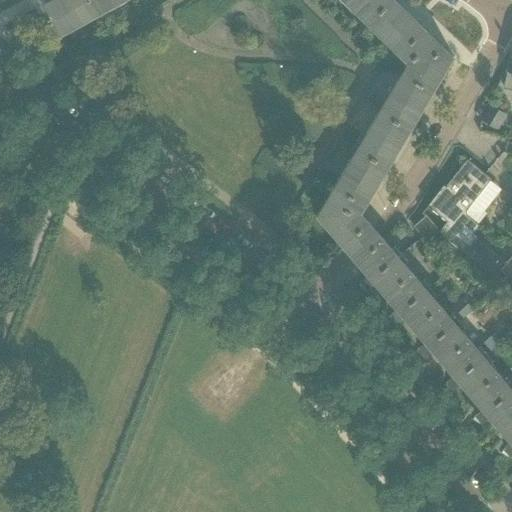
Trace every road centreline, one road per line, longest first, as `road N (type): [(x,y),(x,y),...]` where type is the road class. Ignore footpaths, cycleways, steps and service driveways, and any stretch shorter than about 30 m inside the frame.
road 1 (tertiary): [(295,302),(0,76)]
road 2 (residential): [(295,302),(395,212),(498,42),(506,9)]
road 3 (tertiary): [(477,511),(375,381),(295,302)]
